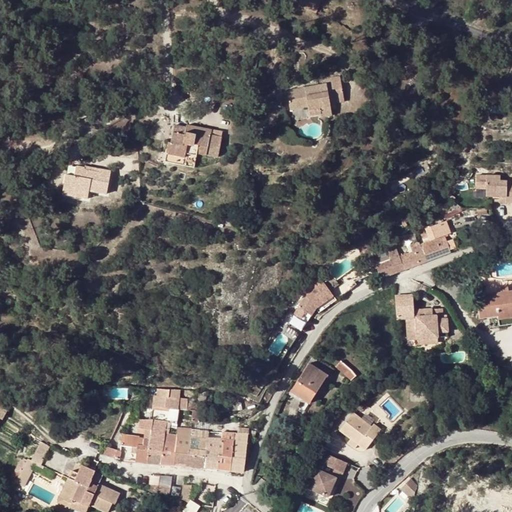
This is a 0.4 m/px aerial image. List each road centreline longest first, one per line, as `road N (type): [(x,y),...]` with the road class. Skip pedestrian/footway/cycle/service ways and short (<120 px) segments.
road 1 (unclassified): [(511,244),(417,269),(347,299),(321,321),(281,391),(244,490),(263,508)]
road 2 (track): [(172,0),(178,78),(74,125),(0,132)]
road 3 (unclassified): [(511,438),(445,435),(384,482),(361,511)]
road 4 (track): [(511,45),(390,0)]
